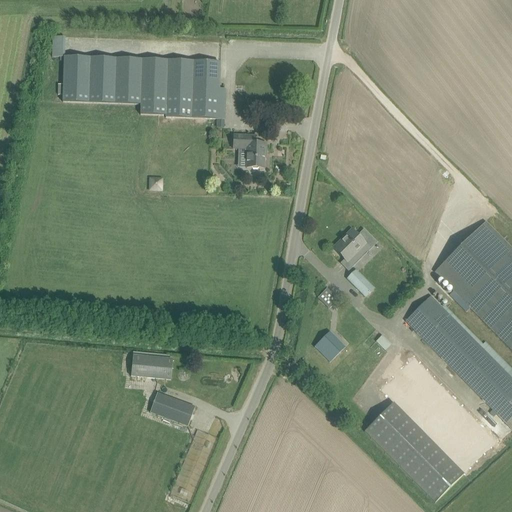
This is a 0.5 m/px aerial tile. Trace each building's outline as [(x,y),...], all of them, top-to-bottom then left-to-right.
[(224,128),(224,120),(225,120),(226,90),(219,89),(220,63),(65,58),(65,38),(53,37),(53,58),(65,58),(64,84),(58,85),(58,95),(64,95),(63,103),(141,105),(141,115),(166,116),(166,118),(217,120),(216,128),(224,128)] [(247,168),(254,168),(264,169),(265,154),(266,154),(267,144),(257,144),(257,137),(234,136),(234,146),(234,149),(248,150),(247,168)] [(149,178),(148,190),(162,191),(163,178),(149,178)] [(511,248),(486,222),(435,273),(511,351),(511,248)] [(352,230),(334,249),(345,260),(341,264),(347,270),(363,255),(359,251),(366,244),(370,248),(376,242),(364,230),(358,236),(352,230)] [(364,278),(354,287),(365,299),(375,289),(364,278)] [(328,288),(318,297),(328,308),(338,299),(328,288)] [(431,297),(406,322),(413,329),(489,406),(493,410),(489,413),(494,418),(497,415),(511,430),(511,369),(485,343),(483,345),(445,306),(442,308),(438,304),(431,297)] [(376,342),(385,351),(391,345),(382,336),(376,342)] [(323,339),(314,347),(329,363),(338,355),(345,348),(340,343),(333,349),(323,339)] [(131,377),(171,380),(173,360),(133,357),(131,377)] [(195,408),(157,394),(150,413),(188,427),(195,408)] [(464,475),(394,404),(364,433),(435,504),(464,475)]
